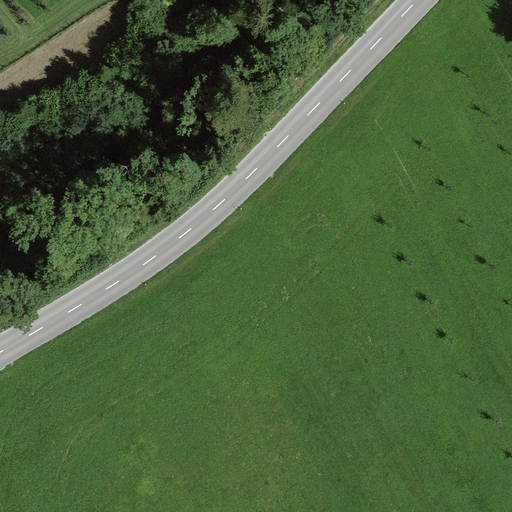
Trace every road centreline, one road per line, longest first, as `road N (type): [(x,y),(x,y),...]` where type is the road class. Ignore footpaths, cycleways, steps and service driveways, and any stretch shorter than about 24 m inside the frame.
road 1 (tertiary): [(419,0),(219,206),(108,289),(0,354)]
road 2 (track): [(0,66),(97,37),(139,0)]
